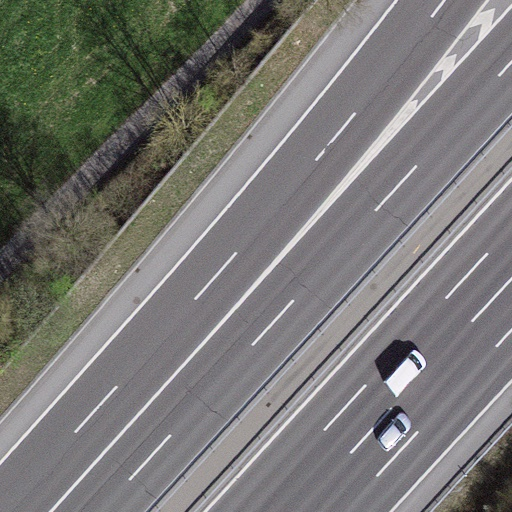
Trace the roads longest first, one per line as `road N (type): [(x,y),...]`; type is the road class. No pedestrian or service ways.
road 1 (motorway): [(511,47),(54,511)]
road 2 (motorway): [(446,0),(44,511)]
road 3 (track): [(254,0),(0,271)]
road 4 (motorway): [(298,511),(511,280)]
